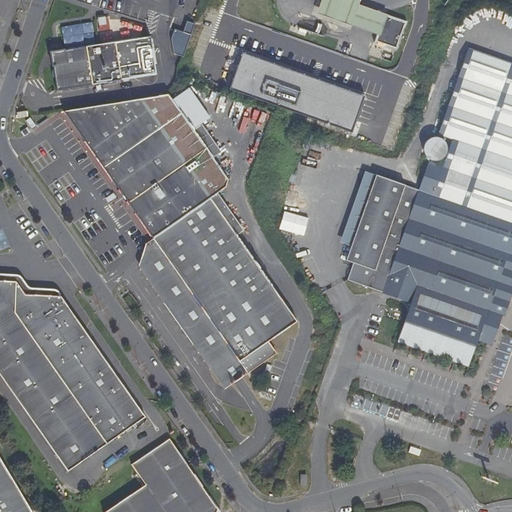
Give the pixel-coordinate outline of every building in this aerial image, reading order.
[(360,6),(361,3),(362,0),(322,0),(317,15),(363,31),(378,37),(384,21),(385,18),(388,18),(388,16),(382,14),(360,6)] [(108,16),(95,18),(97,30),(109,28),(108,16)] [(406,25),(388,18),(385,18),(384,21),(378,37),(376,43),(397,50),(406,25)] [(182,58),(194,24),(185,21),(182,32),(173,29),(169,40),(172,54),(182,58)] [(99,46),(105,83),(156,75),(150,37),(128,40),(117,42),(99,45),(99,46)] [(99,46),(99,45),(73,49),(58,52),(51,53),(57,90),(105,83),(99,46)] [(511,65),(469,50),(439,136),(454,141),(444,168),(438,166),(440,162),(442,161),(445,159),(446,157),(448,155),(448,151),(448,147),(447,144),(444,141),(440,140),(437,139),(436,139),(432,140),(429,142),(428,143),(426,145),(426,147),(425,150),(425,152),(425,154),(426,156),(428,159),(430,160),(432,162),(432,164),(430,163),(420,191),(377,176),(352,247),(347,262),(354,264),(348,281),(384,294),(383,295),(412,305),(398,343),(469,368),(485,326),(494,329),(497,321),(499,315),(503,317),(511,292),(511,65)] [(391,61),(393,56),(385,52),(383,58),(391,61)] [(243,53),(230,90),(349,132),(363,95),(243,53)] [(64,112),(150,237),(246,373),(275,353),(268,342),(296,322),(236,236),(210,199),(218,194),(225,188),(228,180),(213,159),(193,131),(168,95),(64,112)] [(389,119),(383,139),(395,142),(400,122),(389,119)] [(193,131),(213,159),(221,153),(201,125),(193,131)] [(366,172),(341,244),(352,247),(377,176),(366,172)] [(244,231),(218,194),(210,199),(236,236),(244,231)] [(0,229),(0,249),(9,246),(2,229),(0,229)] [(246,373),(150,237),(143,242),(139,256),(135,266),(223,389),(235,381),(246,373)] [(0,376),(67,472),(145,418),(61,297),(48,296),(25,295),(16,282),(0,280),(0,376)] [(485,326),(479,342),(492,347),(503,317),(499,315),(497,321),(494,329),(485,326)] [(145,486),(106,511),(216,511),(217,510),(169,439),(131,465),(145,486)] [(0,511),(30,511),(0,460),(0,511)]
